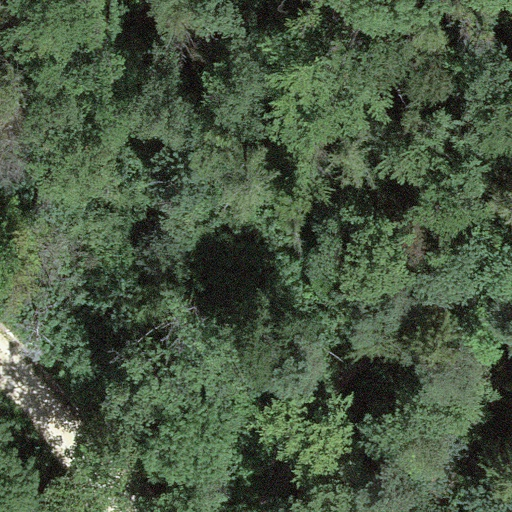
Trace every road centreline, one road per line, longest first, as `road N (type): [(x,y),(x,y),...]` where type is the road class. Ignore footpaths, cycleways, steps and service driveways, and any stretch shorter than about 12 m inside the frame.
road 1 (track): [(135,511),(0,357)]
road 2 (track): [(431,511),(511,364)]
